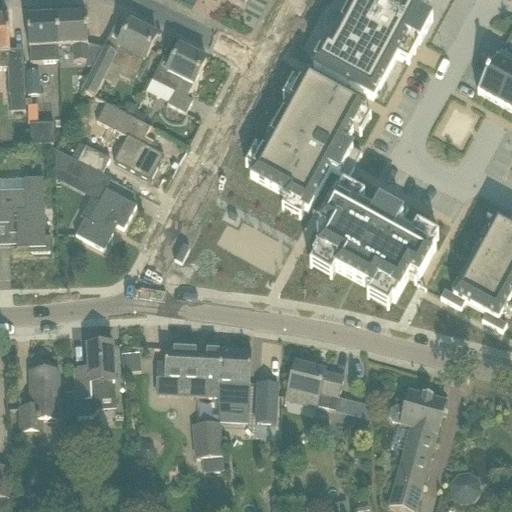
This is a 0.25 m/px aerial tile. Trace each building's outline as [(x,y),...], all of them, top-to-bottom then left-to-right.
[(224,0),(243,10),(248,0),(210,0),(216,3),(218,0),(224,0)] [(401,61),(402,62),(403,61),(402,60),(408,48),(399,43),(403,36),(418,44),(431,20),(418,13),(425,0),(354,0),(329,46),(325,44),(312,67),(371,100),(394,57),(401,61)] [(87,69),(94,70),(104,51),(88,47),(86,18),(57,19),(58,48),(72,47),(73,63),(87,62),(87,69)] [(58,48),(57,19),(27,21),(29,50),(31,50),(31,65),(59,64),(58,48)] [(8,21),(0,21),(0,70),(8,71),(9,98),(10,98),(11,115),(26,115),(23,54),(10,55),(8,21)] [(133,85),(144,63),(145,64),(157,39),(131,25),(115,56),(104,51),(94,70),(81,94),(95,101),(105,82),(115,87),(119,78),(133,85)] [(180,50),(173,64),(164,59),(152,83),(174,94),(167,108),(186,117),(193,103),(187,100),(193,88),(194,89),(207,63),(180,50)] [(498,106),(511,80),(511,70),(498,62),(497,61),(478,96),(479,97),(480,96),(498,106)] [(40,73),(26,74),(27,98),(40,98),(40,73)] [(306,75),(250,179),(285,197),(284,200),(308,213),(331,171),(348,180),(355,168),(346,163),(353,151),(344,146),(365,107),(306,75)] [(511,113),(511,80),(498,106),(511,113)] [(150,184),(164,159),(150,151),(152,146),(144,141),(150,131),(107,108),(100,120),(125,133),(121,140),(126,142),(114,165),(150,184)] [(53,147),(53,127),(31,127),(31,148),(53,147)] [(110,163),(85,150),(78,164),(92,171),(102,177),(110,163)] [(17,237),(17,252),(31,251),(31,255),(50,255),(50,240),(45,240),(43,182),(25,182),(25,204),(0,204),(0,227),(10,227),(10,237),(17,237)] [(89,226),(84,223),(76,239),(104,254),(117,230),(124,233),(137,210),(107,194),(89,226)] [(325,237),(313,260),(315,261),(336,272),(372,291),(394,303),(396,304),(404,288),(407,282),(416,287),(436,249),(434,248),(413,237),(398,229),(403,221),(391,214),(395,205),(383,199),(374,216),(359,208),(338,197),(336,196),(319,227),(328,232),(325,237)] [(497,223),(501,215),(491,210),(491,209),(487,217),(496,222),(497,223)] [(507,228),(511,221),(501,215),(497,223),(507,228)] [(511,242),(510,241),(511,238),(511,230),(507,228),(497,223),(496,222),(486,240),(511,254),(511,251),(511,242)] [(506,263),(511,254),(486,240),(475,259),(495,270),(500,260),(506,263)] [(511,278),(511,254),(506,263),(500,260),(495,270),(511,278)] [(490,279),(495,270),(475,259),(465,278),(490,292),(495,282),(490,279)] [(510,302),(511,298),(511,278),(495,270),(490,279),(495,282),(490,292),(510,302)] [(485,301),(490,292),(465,278),(453,299),(454,300),(465,306),(473,310),(480,299),(485,301)] [(498,323),(510,302),(490,292),(485,301),(480,299),(473,310),(486,317),(496,322),(498,323)] [(451,307),(454,300),(453,299),(445,294),(441,302),(451,307)] [(465,306),(454,300),(451,307),(461,313),(465,306)] [(496,322),(486,317),(482,324),(492,330),(496,322)] [(507,328),(498,323),(496,322),(492,330),(503,336),(507,328)] [(112,349),(88,350),(88,372),(74,373),(75,420),(92,420),(98,414),(98,403),(115,402),(112,349)] [(191,387),(190,401),(218,403),(219,388),(221,388),(224,355),(167,352),(166,365),(157,365),(156,399),(157,399),(157,397),(175,398),(175,400),(176,400),(177,386),(191,387)] [(252,356),(224,355),(221,388),(228,389),(227,403),(248,405),(248,402),(249,402),(252,356)] [(298,364),(297,368),(296,367),(289,394),(287,394),(284,405),(317,413),(318,410),(335,414),(338,402),(339,402),(345,380),(325,376),(325,374),(309,370),(310,367),(309,364),(301,362),(298,364)] [(43,425),(60,424),(59,374),(30,375),(31,410),(18,411),(19,436),(44,435),(43,425)] [(271,428),(274,387),(258,386),(256,428),(271,428)] [(409,395),(405,410),(397,409),(391,413),(389,420),(393,426),(401,428),(400,430),(409,432),(388,509),(398,511),(417,511),(446,405),(433,402),(433,401),(423,398),(423,399),(409,395)] [(224,461),(220,427),(192,429),(195,463),(224,461)] [(0,471),(0,500),(10,501),(9,472),(0,471)] [(481,506),(480,477),(452,478),(453,507),(481,506)]
